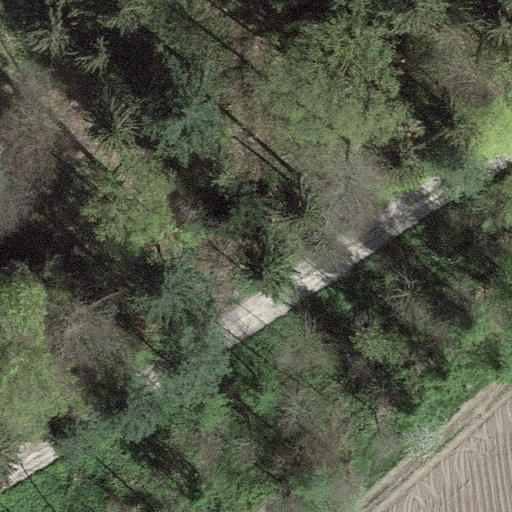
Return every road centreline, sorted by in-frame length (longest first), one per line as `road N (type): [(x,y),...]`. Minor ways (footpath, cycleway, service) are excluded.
road 1 (track): [(0,470),(146,384),(511,143)]
road 2 (track): [(384,511),(511,390)]
